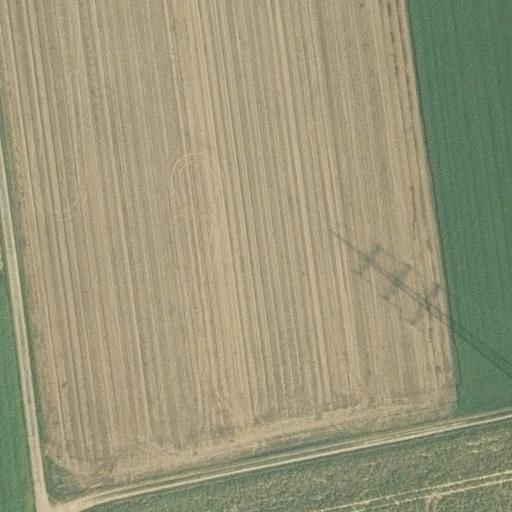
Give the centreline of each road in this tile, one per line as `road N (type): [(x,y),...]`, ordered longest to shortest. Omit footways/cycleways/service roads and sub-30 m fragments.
road 1 (track): [(511,413),(43,511)]
road 2 (track): [(41,511),(0,181)]
